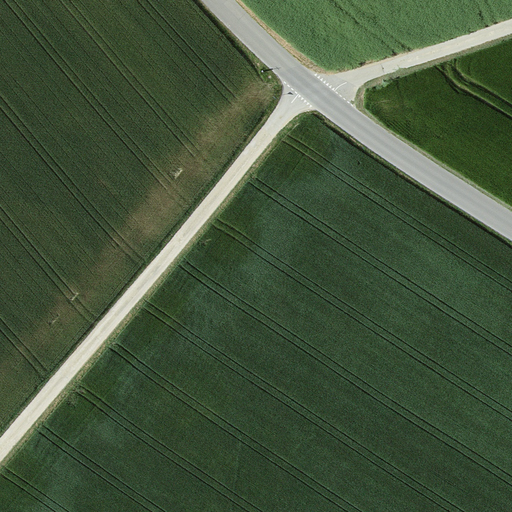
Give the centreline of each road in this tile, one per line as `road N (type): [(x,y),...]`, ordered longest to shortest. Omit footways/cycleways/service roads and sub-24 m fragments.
road 1 (track): [(511,28),(282,114),(0,449)]
road 2 (unclassified): [(511,225),(319,94),(218,0)]
